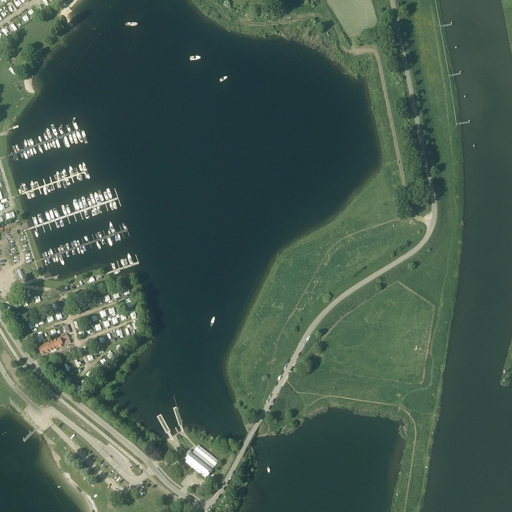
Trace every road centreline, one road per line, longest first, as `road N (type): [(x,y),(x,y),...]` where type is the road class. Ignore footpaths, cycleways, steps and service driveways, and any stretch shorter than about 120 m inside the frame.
road 1 (unclassified): [(199,508),(217,497),(312,327),(344,294),(420,245),(432,223),(391,0)]
road 2 (track): [(432,223),(408,206),(373,50),(355,52),(323,20),(252,26),(203,0)]
road 3 (unclassified): [(0,314),(40,373),(199,508)]
